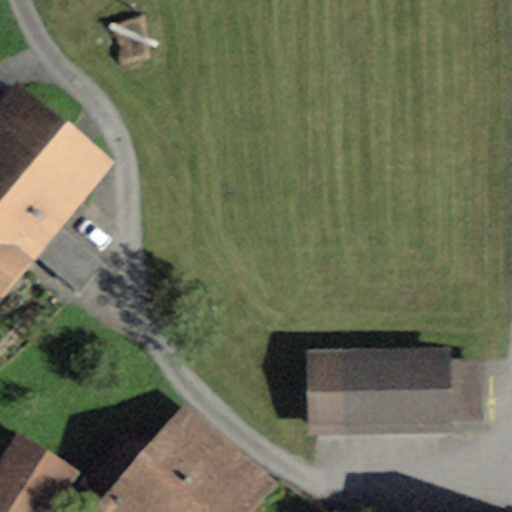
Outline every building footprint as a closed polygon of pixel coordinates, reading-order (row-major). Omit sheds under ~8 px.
[(0,118),(13,130),(0,145),(0,270),(20,247),(35,260),(58,231),(53,227),(78,197),(83,201),(105,174),(13,98),(0,113),(0,118)] [(443,360),(345,362),(347,427),(444,425),(443,360)] [(335,428),(347,427),(345,362),(313,363),(314,428),(335,428)] [(87,483),(119,511),(250,511),(264,496),(236,472),(246,460),(194,416),(157,460),(128,436),(87,483)] [(20,448),(0,478),(0,511),(43,511),(66,477),(20,448)]
